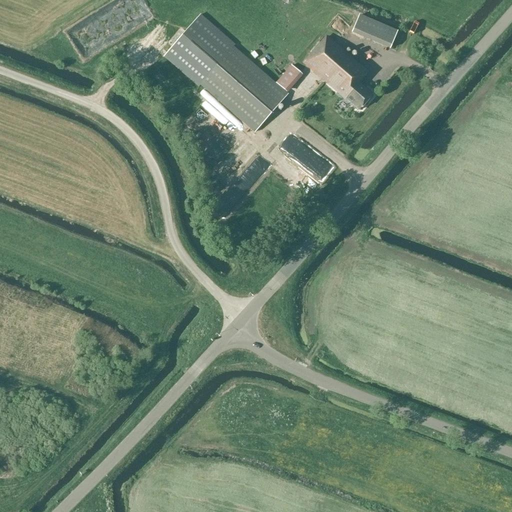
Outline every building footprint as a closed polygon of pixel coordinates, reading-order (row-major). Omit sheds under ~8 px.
[(396,29),(358,13),(351,30),(389,46),(396,29)] [(200,17),(165,57),(199,87),(200,85),(254,133),(288,95),(233,47),(234,46),(200,17)] [(303,64),(358,111),(371,96),(357,84),(366,73),(326,38),(303,64)] [(277,81),(286,89),(299,74),(290,66),(277,81)] [(198,145),(201,149),(217,138),(213,133),(198,145)]
